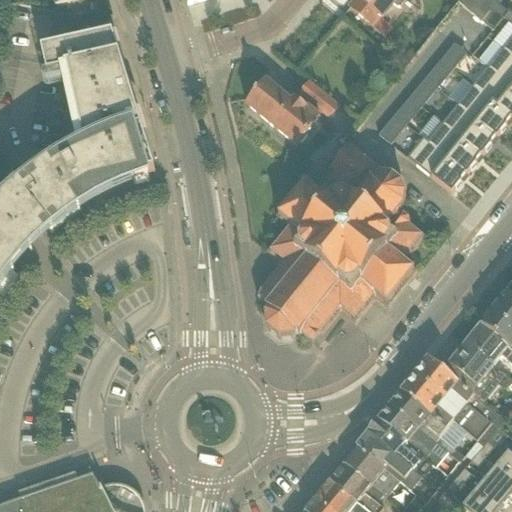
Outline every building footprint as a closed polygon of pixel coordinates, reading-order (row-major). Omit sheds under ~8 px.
[(75,18),(76,18),(91,16),(88,0),(55,0),(57,9),(73,7),(75,18)] [(357,0),(359,1),(350,12),(373,31),(382,21),(383,22),(394,9),(400,11),(408,0),(357,0)] [(493,33),(504,21),(509,15),(490,0),(463,0),(459,5),(493,33)] [(50,87),(64,83),(80,157),(55,172),(51,167),(54,166),(53,165),(34,178),(16,192),(8,199),(0,206),(0,205),(0,260),(13,271),(19,264),(25,258),(31,251),(38,245),(44,239),(51,233),(53,235),(67,224),(82,214),(74,202),(95,190),(152,177),(140,122),(114,37),(43,53),(48,77),(46,78),(44,80),(44,84),(46,86),(49,87),(50,87)] [(511,41),(503,52),(511,59),(511,41)] [(511,59),(503,52),(488,71),(511,90),(511,59)] [(446,58),(442,64),(445,67),(454,74),(459,68),(450,61),(446,58)] [(511,90),(488,71),(474,89),(511,119),(511,121),(511,90)] [(430,85),(439,92),(444,87),(435,80),(430,85)] [(300,97),(331,122),(341,109),(310,84),(300,97)] [(287,102),(266,85),(248,108),(269,125),(287,102)] [(511,121),(511,119),(474,89),(458,109),(497,139),(498,140),(508,128),(507,127),(511,121)] [(321,122),(291,97),(287,102),(269,125),(299,150),(321,122)] [(458,109),(443,127),(482,158),(483,159),(493,146),(492,146),(497,139),(458,109)] [(395,119),(380,138),(383,141),(392,148),(397,143),(408,129),(399,122),(395,119)] [(429,145),(428,146),(467,177),(468,178),(478,165),(477,164),(482,158),(443,127),(429,145)] [(424,142),(408,162),(452,197),(463,184),(462,183),(467,177),(428,146),(429,145),(424,142)] [(405,210),(407,199),(407,198),(403,188),(394,181),(387,179),(380,180),(379,179),(382,176),(350,150),(324,181),(328,185),(320,195),(306,183),(277,220),(289,230),(268,255),(282,266),(261,292),(263,293),(259,303),(268,310),(267,312),(270,314),(267,318),(268,333),(280,342),(295,341),(298,337),(301,339),(302,338),(313,346),(321,336),(323,338),(342,315),(356,326),(376,301),(388,310),(418,274),(406,264),(426,239),(410,225),(409,222),(405,218),(398,218),(405,210)] [(0,288),(12,273),(13,274),(15,273),(13,271),(0,260),(0,288)] [(511,301),(508,298),(483,329),(511,353),(511,301)] [(468,348),(493,369),(502,359),(511,367),(511,353),(483,329),(468,348)] [(507,380),(503,377),(493,369),(468,348),(461,356),(458,354),(449,364),(453,366),(446,376),(475,400),(485,408),(485,407),(507,380)] [(430,363),(402,397),(447,434),(441,442),(456,454),(466,441),(472,445),(475,442),(478,445),(484,450),(489,445),(500,432),(506,424),(506,423),(499,417),(485,407),(485,408),(475,400),(446,376),(430,363)] [(402,397),(391,411),(438,449),(451,459),(456,454),(441,442),(447,434),(402,397)] [(444,463),(433,454),(438,449),(391,411),(380,424),(425,462),(433,469),(434,467),(438,471),(444,463)] [(380,424),(369,438),(413,476),(425,462),(380,424)] [(369,438),(358,451),(400,486),(411,495),(421,482),(413,476),(369,438)] [(489,445),(484,450),(481,455),(487,460),(495,451),(489,445)] [(388,502),(400,486),(358,451),(345,468),(384,500),(384,499),(388,502)] [(511,481),(511,457),(508,454),(497,468),(511,481)] [(481,455),(473,465),(479,470),(487,460),(481,455)] [(363,511),(384,511),(378,507),(384,500),(345,468),(334,481),(330,486),(359,508),(363,511)] [(511,500),(511,481),(497,468),(485,482),(510,503),(511,500)] [(457,482),(464,488),(472,478),(465,472),(457,482)] [(106,491),(103,492),(102,491),(101,492),(94,478),(0,509),(0,511),(146,511),(145,506),(142,503),(138,498),(135,495),(132,493),(126,491),(123,490),(118,489),(115,489),(110,490),(106,491)] [(457,482),(449,492),(455,497),(456,497),(464,488),(457,482)] [(502,511),(510,503),(485,482),(474,495),(473,496),(492,511),(502,511)] [(317,502),(316,503),(326,511),(355,511),(359,508),(330,486),(318,502),(317,502)] [(455,497),(454,499),(464,507),(462,510),(464,511),(492,511),(473,496),(474,495),(464,487),(464,488),(456,497),(455,497)] [(417,499),(406,511),(422,511),(427,507),(417,499)] [(326,511),(316,503),(309,511),(326,511)]
